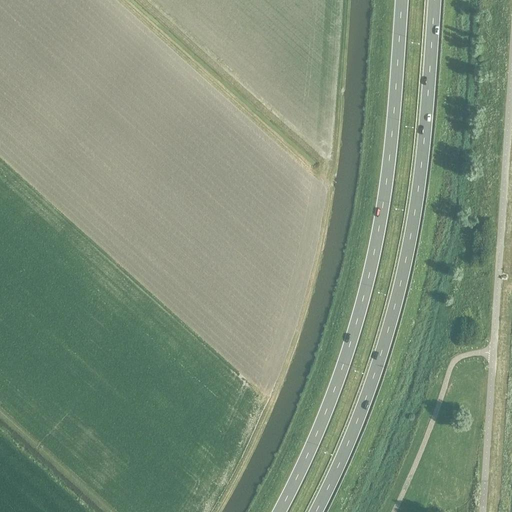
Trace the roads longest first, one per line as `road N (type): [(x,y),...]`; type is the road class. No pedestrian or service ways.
road 1 (trunk): [(400,0),(387,154),(362,290),(319,419),(275,511)]
road 2 (trunk): [(315,511),(365,400),(397,296),(421,172),(433,0)]
